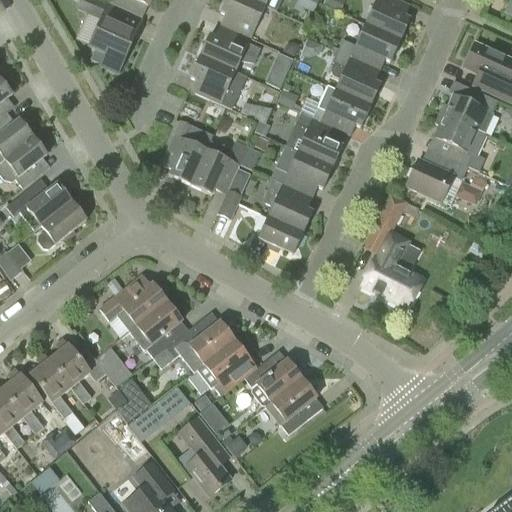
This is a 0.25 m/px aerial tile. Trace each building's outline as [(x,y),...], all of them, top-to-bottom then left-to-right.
[(121,66),(138,26),(106,12),(107,8),(88,0),(82,0),(77,12),(101,23),(88,51),(121,66)] [(125,0),(146,10),(150,0),(110,0),(108,7),(119,12),(124,0),(125,0)] [(247,44),(263,11),(239,0),(224,0),(217,17),(241,27),(236,38),(247,44)] [(239,0),(263,11),(267,0),(239,0)] [(313,15),(319,0),(298,0),(296,7),(313,15)] [(376,0),(363,29),(398,44),(408,23),(384,11),(389,0),(387,0),(376,0)] [(511,0),(509,0),(502,17),(511,21),(511,0)] [(388,67),(398,44),(363,29),(353,51),(341,45),(336,56),(359,67),(364,56),(388,67)] [(247,44),(236,38),(231,49),(208,38),(198,60),(232,76),(233,75),(238,63),(252,66),(259,52),(246,46),(247,44)] [(511,81),(509,80),(511,74),(511,64),(473,47),(463,71),(485,80),(480,92),(511,106),(511,81)] [(93,54),(89,63),(99,67),(103,58),(93,54)] [(354,77),(359,67),(336,56),(329,72),(331,78),(339,82),(334,94),(333,96),(368,111),(378,88),(354,77)] [(245,80),(233,75),(232,76),(198,60),(188,82),(211,93),(206,104),(218,109),(213,118),(220,121),(225,110),(230,112),(245,80)] [(0,107),(11,99),(0,85),(0,107)] [(298,118),(310,124),(322,129),(329,132),(334,122),(358,133),(368,111),(333,96),(334,94),(313,85),(298,118)] [(438,118),(485,139),(485,138),(482,137),(496,105),(457,88),(447,111),(442,109),(438,118)] [(291,112),(297,99),(282,92),(276,105),(291,112)] [(476,159),(485,139),(438,118),(434,127),(439,129),(433,141),(450,148),(445,160),(446,160),(468,170),(477,174),(483,161),(476,159)] [(0,166),(31,141),(29,139),(32,137),(33,132),(26,124),(22,124),(19,126),(17,124),(0,137),(0,166)] [(188,191),(205,155),(194,150),(196,145),(194,140),(187,137),(191,129),(179,124),(166,152),(177,156),(166,181),(188,191)] [(317,140),(322,129),(310,124),(297,154),(296,156),(331,172),(340,151),(317,140)] [(31,141),(0,166),(0,182),(1,184),(9,186),(13,184),(20,194),(32,185),(25,175),(45,160),(31,141)] [(205,155),(188,191),(210,201),(222,176),(232,181),(245,151),(234,146),(231,154),(209,144),(205,155)] [(296,156),(297,154),(284,148),(269,182),(270,182),(270,184),(292,195),(297,184),(321,195),(331,172),(296,156)] [(462,184),(468,170),(446,160),(440,173),(418,164),(406,190),(442,206),(453,180),(462,184)] [(485,185),(473,179),(469,188),(481,194),(485,185)] [(287,206),(292,195),(270,184),(260,205),(271,210),(266,222),(301,238),(310,217),(287,206)] [(39,230),(69,206),(54,188),(37,201),(29,192),(4,213),(11,222),(18,216),(32,234),(38,230),(39,230)] [(229,222),(240,199),(226,193),(216,216),(229,222)] [(400,216),(406,206),(390,197),(375,225),(391,233),(400,216)] [(69,206),(39,230),(42,235),(37,240),(36,244),(42,252),(47,253),(53,248),(54,249),(84,225),(69,206)] [(291,260),(301,238),(266,222),(256,244),(291,260)] [(405,310),(420,282),(394,269),(406,245),(389,237),(362,289),(405,310)] [(0,269),(9,283),(21,273),(7,255),(0,260),(0,269)] [(130,336),(165,308),(150,289),(126,308),(119,299),(108,307),(99,314),(108,325),(116,319),(130,336)] [(163,355),(155,346),(180,327),(165,308),(130,336),(132,339),(130,343),(134,349),(138,348),(142,354),(144,352),(153,363),(163,355)] [(197,374),(232,346),(218,328),(194,346),(187,336),(163,355),(153,363),(160,373),(179,358),(193,376),(196,373),(197,374)] [(53,362),(87,406),(90,404),(77,388),(87,380),(94,388),(105,379),(86,356),(76,363),(66,350),(61,345),(57,348),(59,350),(55,354),(58,358),(53,362)] [(232,346),(197,374),(210,391),(215,387),(217,388),(212,392),(219,402),(231,393),(223,383),(247,365),(232,346)] [(117,360),(108,350),(93,361),(102,372),(117,360)] [(87,406),(53,362),(48,366),(43,360),(39,363),(40,365),(36,368),(39,373),(28,382),(63,425),(71,419),(58,403),(69,394),(82,410),(87,406)] [(269,408),(299,384),(285,366),(261,384),(253,375),(242,384),(250,394),(250,396),(260,409),(264,409),(267,407),(269,408)] [(0,395),(0,396),(22,424),(23,423),(34,437),(42,431),(31,417),(41,409),(19,380),(18,381),(14,375),(10,378),(12,380),(7,383),(10,387),(0,395)] [(299,384),(269,408),(283,427),(279,431),(287,440),(298,432),(290,422),(314,403),(299,384)] [(170,417),(186,405),(176,392),(160,404),(170,417)] [(128,404),(116,414),(125,426),(150,407),(140,395),(128,404)] [(22,424),(0,396),(0,435),(3,439),(4,437),(15,451),(23,445),(12,431),(22,424)] [(211,406),(198,416),(215,437),(228,428),(211,406)] [(188,453),(176,462),(184,473),(208,502),(229,486),(217,471),(205,456),(215,448),(195,424),(183,434),(177,438),(188,453)] [(231,443),(228,439),(220,444),(224,450),(226,448),(234,460),(246,451),(237,439),(231,443)] [(92,452),(77,448),(77,449),(74,449),(72,461),(74,461),(74,462),(90,465),(92,452)] [(166,511),(161,506),(172,497),(150,469),(133,483),(142,495),(123,510),(124,511),(166,511)] [(511,511),(511,494),(489,511),(511,511)] [(87,508),(89,511),(107,511),(98,499),(87,508)]
